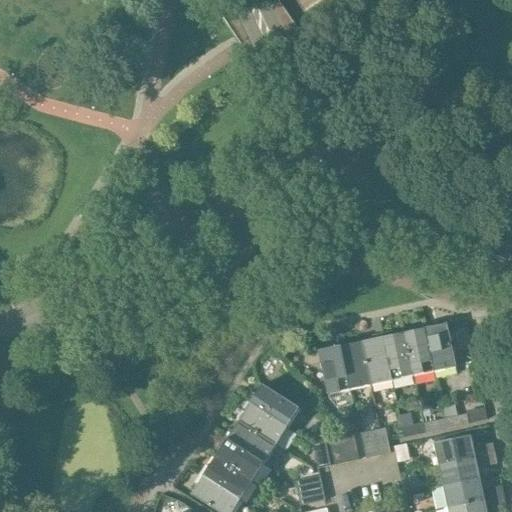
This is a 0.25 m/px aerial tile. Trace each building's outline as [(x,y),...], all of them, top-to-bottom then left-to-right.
[(424,325),(434,372),(455,368),(446,325),(432,329),(431,324),(424,325)] [(413,377),(434,372),(424,325),(416,327),(418,332),(404,335),(413,377)] [(413,377),(404,335),(389,338),(388,333),(381,335),(391,381),(413,377)] [(370,386),(391,381),(381,335),(374,336),(375,341),(361,344),(370,386)] [(370,386),(361,344),(347,347),(346,342),(339,344),(349,391),(370,386)] [(327,395),(349,391),(339,344),(332,345),(333,350),(318,353),(327,395)] [(246,402),(287,428),(299,410),(262,386),(254,398),(250,396),(246,402)] [(276,446),(287,428),(246,402),(242,408),(246,411),(239,423),(276,446)] [(463,426),(461,416),(444,420),(446,430),(463,426)] [(442,431),(440,421),(422,424),(425,434),(442,431)] [(264,464),(276,446),(239,423),(231,435),(227,432),(223,438),(264,464)] [(420,435),(418,425),(401,429),(403,439),(420,435)] [(359,461),(359,460),(351,426),(341,428),(342,438),(341,438),(347,463),(359,461)] [(390,454),(388,442),(385,429),(373,432),(378,457),(390,454)] [(366,459),(378,457),(373,432),(360,434),(366,459)] [(491,445),(473,448),(470,437),(434,445),(438,466),(493,454),(491,445)] [(252,483),(264,464),(223,438),(219,444),(223,447),(216,459),(252,483)] [(334,466),(347,463),(341,438),(329,441),(334,466)] [(330,467),(330,466),(325,442),(312,445),(318,469),(330,467)] [(477,468),(495,464),(493,454),(438,466),(443,487),(480,479),(477,468)] [(240,501),(252,483),(216,459),(207,472),(203,469),(200,475),(240,501)] [(215,511),(233,511),(240,501),(200,475),(196,481),(200,484),(191,496),(215,511)] [(298,494),(322,489),(320,477),(296,482),(298,494)] [(501,487),(500,487),(482,491),(480,479),(443,487),(447,508),(503,497),(501,487)] [(300,507),(324,502),(325,502),(322,489),(298,494),(300,507)] [(486,511),(504,507),(505,507),(503,497),(447,508),(448,511),(486,511)]
